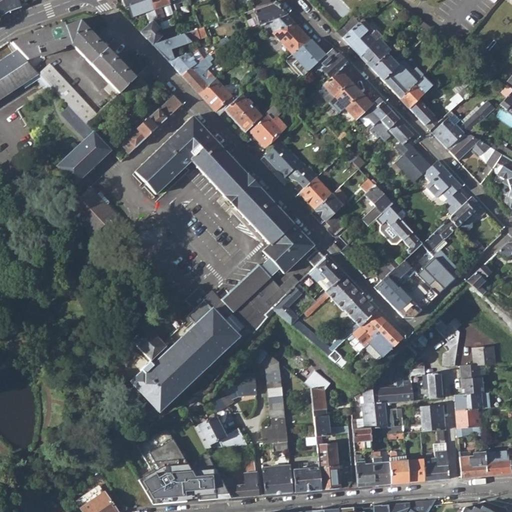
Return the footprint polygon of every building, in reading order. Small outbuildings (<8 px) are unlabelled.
[(21,0),(0,0),(0,15),(9,10),(29,3),(21,0)] [(146,12),(150,23),(157,17),(150,0),(123,0),(127,9),(129,8),(132,17),(146,12)] [(161,7),(164,6),(170,4),(169,1),(168,0),(150,0),(157,17),(158,19),(165,16),(161,7)] [(253,9),(260,25),(263,24),(269,21),(286,14),(280,8),(274,2),(258,7),(253,9)] [(168,15),(169,14),(173,13),(170,4),(164,6),(168,15)] [(286,14),(269,21),(263,24),(268,35),(272,33),(282,28),(283,28),(294,23),(286,14)] [(336,31),(342,38),(359,23),(352,16),(336,31)] [(140,32),(153,45),(166,41),(158,19),(157,17),(150,23),(140,32)] [(342,38),(360,56),(378,39),(381,37),(374,29),(373,30),(363,20),(359,23),(342,38)] [(26,61),(34,69),(45,58),(44,55),(63,49),(63,47),(71,44),(109,84),(104,88),(113,98),(134,78),(79,21),(64,27),(63,24),(11,44),(17,50),(26,60),(26,61)] [(418,25),(427,33),(432,29),(421,22),(418,25)] [(272,33),(291,54),(309,39),(294,23),(283,28),(282,28),(272,33)] [(184,44),(187,53),(194,50),(197,49),(202,47),(201,44),(195,46),(194,41),(199,39),(198,37),(206,34),(203,27),(166,41),(153,45),(160,53),(184,44)] [(220,40),(223,45),(230,40),(227,37),(220,40)] [(324,55),(309,39),(291,54),(297,60),(292,64),(303,75),(313,67),(324,55)] [(360,56),(371,68),(386,54),(389,52),(378,39),(360,56)] [(322,70),(329,78),(338,70),(346,64),(332,50),(331,48),(324,55),(313,67),(319,73),(322,70)] [(0,99),(39,74),(34,69),(26,61),(26,60),(17,50),(0,60),(0,99)] [(187,53),(168,61),(181,75),(201,60),(194,50),(187,53)] [(386,54),(371,68),(382,80),(396,66),(400,62),(396,58),(392,62),(386,54)] [(209,60),(206,57),(201,60),(181,75),(199,95),(208,86),(214,81),(204,70),(209,66),(206,63),(209,60)] [(491,72),(496,76),(506,63),(502,59),(491,72)] [(382,80),(399,98),(414,84),(420,77),(415,72),(409,78),(400,69),(405,64),(401,61),(400,62),(396,66),(382,80)] [(50,64),(39,74),(69,106),(85,123),(96,113),(50,64)] [(146,67),(134,78),(140,85),(152,73),(146,67)] [(329,78),(322,85),(328,92),(325,95),(322,97),(327,103),(327,102),(349,82),(338,70),(329,78)] [(199,95),(218,115),(224,109),(238,96),(236,94),(233,97),(231,94),(233,92),(233,88),(230,85),(227,85),(224,87),(216,79),(214,81),(208,86),(199,95)] [(338,114),(343,109),(360,93),(349,82),(327,102),(338,114)] [(399,98),(429,130),(440,120),(438,118),(436,120),(417,99),(422,94),(414,84),(399,98)] [(319,88),(325,95),(328,92),(322,85),(319,88)] [(502,93),(507,97),(511,91),(511,88),(509,87),(502,93)] [(499,104),(505,110),(509,104),(511,106),(511,91),(507,97),(499,104)] [(224,109),(244,131),(261,115),(251,104),(252,103),(248,99),(246,99),(241,93),(238,96),(224,109)] [(343,109),(354,120),(356,118),(360,114),(370,104),(360,93),(343,109)] [(457,94),(450,100),(451,102),(455,106),(462,100),(457,94)] [(126,138),(134,147),(179,104),(180,104),(172,95),(126,138)] [(369,123),(372,126),(379,120),(390,110),(382,102),(377,97),(370,104),(360,114),(369,123)] [(446,108),(449,112),(455,106),(451,102),(446,108)] [(85,123),(69,106),(61,113),(85,139),(55,166),(73,184),(110,149),(85,123)] [(264,112),(267,114),(272,120),(276,116),(276,117),(279,114),(271,106),(264,112)] [(379,120),(372,126),(377,132),(373,135),(376,139),(379,136),(387,129),(397,119),(390,110),(379,120)] [(285,126),(276,117),(276,116),(272,120),(267,114),(249,131),(264,145),(285,126)] [(360,114),(356,118),(364,127),(367,125),(369,123),(360,114)] [(454,114),(447,121),(453,127),(460,121),(454,114)] [(262,251),(269,258),(279,268),(278,269),(283,273),(289,267),(290,268),(292,266),(291,265),(299,259),(298,258),(303,253),(304,254),(305,253),(305,252),(312,245),(305,238),(306,237),(305,236),(304,237),(299,231),(300,231),(299,229),(298,230),(293,224),(292,222),(291,223),(286,217),(287,216),(279,210),(280,209),(279,208),(278,208),(273,203),(273,202),(272,201),(271,202),(266,196),(267,195),(265,193),(264,194),(259,189),(260,188),(257,185),(257,186),(247,176),(248,176),(239,167),(240,167),(239,165),(238,166),(233,161),(234,160),(232,159),(231,159),(226,154),(227,153),(225,151),(225,152),(219,146),(220,145),(218,144),(218,145),(213,139),(213,138),(212,137),(211,138),(205,132),(207,131),(205,130),(204,131),(199,125),(200,125),(199,123),(198,124),(191,116),(184,123),(183,123),(181,124),(182,125),(177,129),(176,128),(175,130),(175,131),(170,136),(169,136),(168,137),(168,138),(163,143),(162,142),(160,144),(161,145),(156,150),(155,149),(153,151),(154,152),(149,157),(148,156),(146,158),(147,159),(142,164),(141,163),(139,165),(140,166),(134,172),(155,194),(162,187),(163,188),(164,186),(163,185),(168,181),(169,181),(171,180),(170,179),(176,173),(177,174),(178,173),(177,172),(182,167),(183,168),(185,166),(184,166),(190,160),(195,165),(194,166),(196,168),(197,167),(202,172),(201,173),(203,175),(204,174),(209,180),(208,181),(209,182),(211,182),(216,187),(214,188),(216,189),(217,188),(222,194),(221,195),(224,198),(225,197),(234,207),(233,208),(236,211),(237,209),(242,215),(241,216),(243,218),(244,217),(249,222),(248,223),(249,225),(250,224),(255,230),(255,231),(256,232),(257,231),(262,237),(261,238),(263,239),(264,239),(269,244),(262,251)] [(392,134),(395,137),(402,130),(402,129),(405,126),(397,119),(387,129),(392,134)] [(464,138),(453,127),(447,121),(446,119),(431,133),(449,151),(464,138)] [(405,142),(413,135),(406,128),(403,131),(402,130),(395,137),(400,143),(402,145),(405,142)] [(464,138),(482,143),(483,140),(480,138),(482,134),(474,128),(464,138)] [(384,141),(392,134),(387,129),(379,136),(384,141)] [(449,151),(457,160),(470,147),(478,155),(487,146),(482,143),(464,138),(449,151)] [(296,180),(304,189),(315,178),(317,176),(312,170),(308,169),(299,161),(280,140),(263,156),(283,177),(286,174),(290,179),(296,180)] [(400,143),(394,150),(401,157),(411,148),(405,142),(402,145),(400,143)] [(486,160),(493,150),(491,149),(487,146),(478,155),(486,160)] [(500,154),(511,161),(511,151),(503,146),(498,154),(500,154)] [(403,170),(414,182),(421,176),(430,168),(411,148),(401,157),(396,163),(403,170)] [(486,160),(490,168),(492,166),(494,164),(500,154),(498,154),(494,151),(493,150),(486,160)] [(346,159),(350,163),(352,161),(356,157),(352,153),(346,159)] [(504,202),(511,209),(511,161),(500,154),(494,164),(492,166),(500,171),(498,174),(506,180),(508,180),(511,190),(509,196),(506,196),(504,202)] [(445,210),(451,216),(468,200),(457,189),(461,186),(437,161),(430,168),(421,176),(428,183),(424,186),(435,198),(440,193),(447,199),(446,201),(449,205),(445,210)] [(324,170),(328,174),(336,167),(332,162),(324,170)] [(391,167),(398,175),(403,170),(396,163),(391,167)] [(331,195),(320,183),(315,178),(304,189),(299,193),(314,209),(331,195)] [(362,189),(366,193),(374,186),(373,184),(370,181),(362,189)] [(362,219),(368,226),(374,219),(388,207),(391,204),(374,186),(366,193),(365,194),(375,206),(362,219)] [(81,196),(67,209),(93,235),(100,228),(108,235),(123,221),(90,187),(81,196)] [(314,209),(330,227),(338,219),(346,211),(331,195),(314,209)] [(451,216),(448,219),(456,227),(457,226),(461,231),(463,229),(468,230),(472,227),(471,222),(467,217),(479,205),(471,197),(468,200),(451,216)] [(409,253),(411,253),(422,243),(388,207),(374,219),(379,224),(378,231),(392,246),(398,245),(402,242),(409,249),(408,250),(409,253)] [(327,229),(333,236),(344,226),(338,219),(330,227),(327,229)] [(433,255),(449,273),(455,267),(439,249),(436,252),(433,248),(456,227),(448,219),(422,243),(429,251),(433,255)] [(511,242),(506,243),(497,252),(508,258),(510,256),(511,256),(511,242)] [(340,251),(352,265),(358,259),(351,252),(352,251),(347,245),(340,251)] [(307,260),(314,267),(324,257),(317,250),(307,260)] [(433,255),(429,251),(416,263),(420,268),(433,255)] [(326,283),(329,287),(342,276),(325,257),(324,257),(314,267),(308,272),(315,279),(321,273),(328,281),(326,283)] [(269,258),(260,266),(269,277),(278,269),(279,268),(269,258)] [(376,276),(381,281),(386,276),(398,265),(393,260),(376,276)] [(408,291),(402,284),(398,280),(411,268),(404,260),(403,261),(398,265),(386,276),(398,288),(399,287),(402,291),(412,302),(420,310),(432,299),(422,288),(418,292),(412,287),(408,291)] [(219,298),(221,301),(230,311),(252,335),(268,318),(264,314),(272,307),(285,294),(269,277),(260,266),(258,264),(219,298)] [(466,280),(477,290),(484,281),(483,280),(490,272),(483,264),(466,280)] [(415,272),(411,268),(398,280),(402,284),(415,272)] [(329,287),(325,291),(328,295),(342,310),(343,310),(360,294),(342,276),(329,287)] [(374,288),(385,300),(398,288),(386,276),(381,281),(374,288)] [(275,310),(289,324),(294,319),(297,317),(288,306),(306,290),(298,282),(285,294),(272,307),(275,310)] [(238,338),(222,320),(212,310),(205,302),(209,298),(199,286),(184,300),(193,309),(186,315),(195,325),(143,373),(141,371),(130,381),(157,411),(238,338)] [(388,303),(402,291),(399,287),(398,288),(385,300),(388,303)] [(305,316),(328,295),(325,291),(315,301),(302,313),(305,316)] [(209,298),(205,302),(212,310),(222,320),(223,318),(237,334),(243,328),(229,313),(230,311),(221,301),(219,298),(214,293),(209,298)] [(308,340),(327,357),(331,352),(333,351),(347,338),(351,334),(360,325),(375,311),(360,294),(343,310),(356,323),(328,348),(313,335),(308,340)] [(420,310),(412,302),(399,315),(402,318),(412,318),(420,310)] [(264,314),(268,318),(275,310),(272,307),(264,314)] [(360,325),(351,334),(347,338),(353,345),(358,341),(364,347),(368,343),(373,339),(370,336),(385,321),(375,311),(360,325)] [(442,364),(453,365),(459,331),(456,328),(450,322),(442,313),(432,323),(449,341),(444,346),(447,349),(443,354),(442,364)] [(450,322),(456,328),(461,323),(455,317),(450,322)] [(289,324),(308,340),(313,335),(294,319),(289,324)] [(146,355),(151,360),(166,346),(153,333),(141,320),(134,327),(139,333),(132,340),(146,355)] [(373,339),(368,343),(371,346),(382,357),(402,338),(385,321),(370,336),(373,339)] [(408,356),(410,376),(424,374),(423,361),(415,362),(411,358),(425,346),(427,339),(422,334),(402,350),(408,356)] [(367,350),(371,346),(368,343),(364,347),(357,354),(362,358),(369,351),(367,350)] [(470,346),(472,364),(493,362),(492,345),(470,346)] [(262,430),(264,443),(272,442),(287,441),(280,362),(266,350),(260,362),(266,366),(273,429),(262,430)] [(331,352),(327,357),(334,363),(339,357),(333,351),(331,352)] [(460,367),(462,395),(476,394),(476,392),(480,392),(478,364),(493,363),(493,362),(472,364),(472,366),(460,367)] [(310,388),(313,416),(324,415),(323,408),(326,408),(323,390),(329,384),(314,371),(304,383),(310,388)] [(218,411),(227,405),(235,400),(233,398),(238,396),(253,394),(253,395),(256,395),(254,373),(242,373),(230,381),(229,379),(222,384),(221,386),(218,388),(218,391),(209,398),(218,411)] [(402,386),(401,373),(396,374),(397,386),(398,401),(412,400),(410,386),(410,385),(402,386)] [(440,373),(427,374),(428,385),(428,394),(426,394),(426,399),(441,398),(440,373)] [(410,385),(410,386),(428,385),(427,374),(424,374),(410,376),(410,385)] [(361,403),(363,428),(369,427),(375,427),(373,402),(372,388),(372,385),(362,387),(363,403),(361,403)] [(372,388),(373,402),(384,402),(398,401),(397,386),(372,388)] [(455,410),(476,408),(477,408),(489,407),(488,393),(476,394),(462,395),(454,395),(455,410)] [(375,427),(386,426),(386,424),(385,409),(384,402),(373,402),(375,427)] [(419,407),(421,430),(444,429),(442,405),(419,407)] [(393,409),(394,417),(402,417),(401,408),(393,409)] [(455,410),(456,428),(474,426),(473,418),(477,418),(476,408),(455,410)] [(313,416),(315,435),(321,435),(329,434),(333,433),(333,430),(328,430),(327,415),(327,414),(324,415),(313,416)] [(216,417),(200,425),(209,444),(218,440),(222,447),(247,444),(241,432),(240,431),(239,431),(238,432),(236,433),(234,430),(225,435),(216,417)] [(200,425),(195,427),(205,449),(211,449),(209,444),(200,425)] [(456,428),(457,437),(482,435),(482,425),(474,426),(456,428)] [(363,440),(364,450),(371,450),(369,427),(363,428),(352,429),(353,441),(363,440)] [(167,428),(137,445),(151,470),(137,478),(150,501),(161,500),(161,504),(172,503),(172,498),(179,498),(180,502),(185,502),(185,499),(198,498),(198,501),(230,498),(221,480),(209,457),(190,468),(167,428)] [(318,461),(318,466),(337,465),(334,442),(322,443),(321,435),(315,435),(318,461)] [(272,442),(273,450),(288,449),(287,441),(272,442)] [(422,459),(424,481),(447,479),(445,442),(433,443),(434,457),(422,459)] [(483,452),(485,475),(511,472),(511,453),(507,453),(507,449),(483,452)] [(459,457),(460,477),(485,475),(483,452),(472,453),(473,455),(459,457)] [(389,461),(391,483),(408,482),(406,460),(405,457),(394,457),(394,455),(388,455),(389,461)] [(372,463),(374,485),(391,483),(389,461),(381,461),(380,456),(372,457),(372,463)] [(354,459),(357,486),(374,485),(372,463),(364,464),(363,458),(354,459)] [(221,480),(230,498),(258,496),(255,459),(245,459),(246,473),(243,473),(244,484),(229,486),(229,479),(221,480)] [(406,460),(408,482),(424,481),(422,459),(406,460)] [(289,465),(262,467),(264,495),(292,492),(289,465)] [(318,466),(321,490),(339,488),(337,465),(318,466)] [(321,490),(318,466),(309,467),(292,469),(294,492),(313,490),(321,490)] [(80,507),(83,511),(117,511),(104,492),(80,507)] [(425,511),(431,505),(432,505),(435,500),(435,499),(427,500),(427,504),(421,504),(420,501),(407,502),(408,508),(405,511),(425,511)] [(371,505),(372,511),(405,511),(408,508),(407,502),(371,505)]
